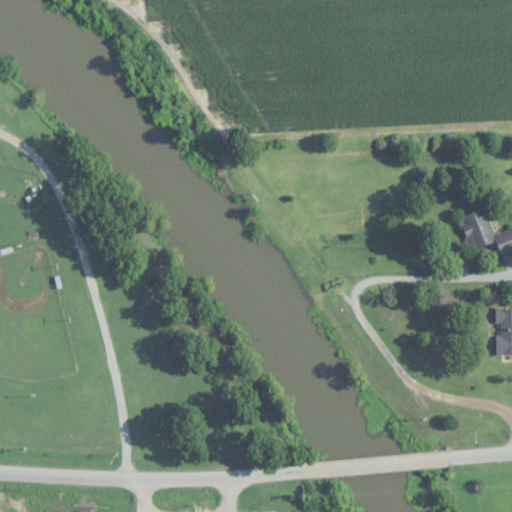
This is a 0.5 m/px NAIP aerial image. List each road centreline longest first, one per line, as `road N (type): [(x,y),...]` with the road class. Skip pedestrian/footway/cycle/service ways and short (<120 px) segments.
road 1 (residential): [(0,476),(167,481),(311,471)]
road 2 (residential): [(366,323),(410,380),(511,418)]
road 3 (residential): [(204,113),(147,28),(118,0)]
